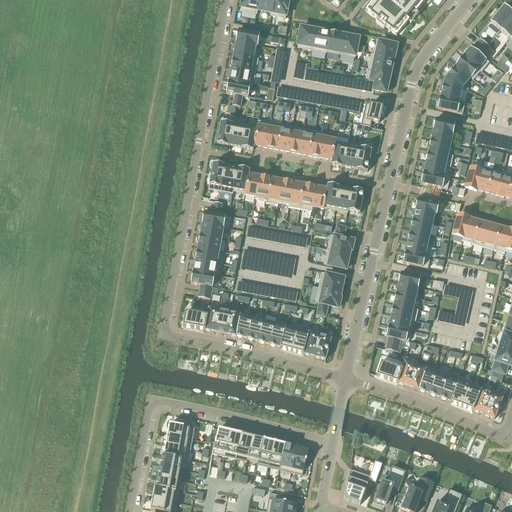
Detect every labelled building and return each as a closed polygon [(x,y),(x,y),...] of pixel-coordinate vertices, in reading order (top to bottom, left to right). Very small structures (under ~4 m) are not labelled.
[(242,0),(240,13),(256,16),(257,11),(258,0),(242,0)] [(258,0),(257,11),(271,14),(273,0),(258,0)] [(271,14),(270,17),(285,20),(287,11),(288,4),(288,0),(273,0),(271,14)] [(375,0),(376,0),(366,12),(378,22),(380,19),(387,25),(385,28),(396,37),(408,22),(406,20),(413,11),(416,13),(426,0),(375,0)] [(511,13),(504,7),(487,28),(497,36),(500,33),(500,32),(511,17),(511,13)] [(511,17),(500,32),(500,33),(509,40),(511,36),(511,17)] [(301,28),(297,50),(312,52),(316,31),(301,28)] [(238,31),(235,43),(257,48),(258,47),(260,35),(238,31)] [(316,31),(312,52),(326,55),(326,54),(330,34),(316,31)] [(330,34),(326,54),(340,56),(344,36),(339,36),(339,35),(330,34)] [(344,36),(340,56),(355,59),(358,39),(344,36)] [(480,40),(476,45),(485,53),(489,48),(480,40)] [(373,56),(393,61),(397,46),(377,42),(373,56)] [(234,45),(233,50),(234,51),(233,56),(256,61),(256,60),(258,47),(257,48),(235,43),(235,44),(236,44),(235,45),(234,45)] [(463,57),(463,58),(480,72),(480,73),(481,73),(489,64),(482,58),(485,53),(476,45),(472,50),(470,49),(469,50),(468,49),(465,53),(465,54),(463,57)] [(485,53),(482,58),(486,62),(490,57),(485,53)] [(371,55),(368,70),(372,71),(373,71),(390,75),(393,61),(373,56),(371,55)] [(230,62),(229,67),(231,68),(231,69),(256,74),(258,61),(256,60),(256,61),(233,56),(232,62),(230,62)] [(463,58),(455,67),(471,79),(470,79),(473,81),(480,73),(480,72),(463,58)] [(448,76),(444,81),(462,90),(470,79),(471,79),(455,67),(452,71),(452,70),(450,70),(448,74),(448,75),(448,76)] [(228,75),(227,80),(229,81),(229,82),(228,82),(250,86),(250,87),(253,87),(256,74),(231,69),(230,75),(228,75)] [(372,71),(370,82),(375,83),(373,91),(386,94),(390,75),(373,71),(372,71)] [(498,71),(494,75),(500,79),(503,75),(498,71)] [(441,88),(440,93),(441,94),(440,98),(440,99),(459,103),(459,102),(462,90),(444,81),(443,88),(442,88),(441,88)] [(228,82),(226,95),(234,96),(234,100),(237,101),(241,102),(242,98),(248,99),(250,87),(250,86),(228,82)] [(440,99),(437,110),(462,116),(465,104),(459,102),(459,103),(440,99)] [(366,105),(361,127),(370,129),(371,123),(379,124),(382,108),(366,105)] [(236,108),(228,106),(227,113),(234,115),(236,108)] [(221,119),(217,145),(228,147),(229,147),(233,123),(234,123),(234,122),(221,119)] [(435,120),(433,131),(453,136),(455,125),(435,120)] [(257,127),(254,147),(265,149),(269,124),(258,122),(257,127)] [(233,123),(229,147),(241,149),(245,125),(234,123),(233,123)] [(269,124),(265,149),(276,151),(281,126),(269,124)] [(245,125),(241,149),(242,149),(241,150),(253,152),(254,149),(254,147),(257,127),(245,125)] [(281,126),(276,151),(287,153),(292,128),(281,126)] [(292,128),(287,153),(298,155),(303,130),(292,128)] [(303,130),(298,155),(310,157),(314,132),(303,130)] [(431,132),(430,136),(431,138),(431,142),(450,146),(453,136),(433,131),(433,132),(431,132)] [(314,132),(310,157),(321,159),(325,136),(326,136),(326,135),(314,132)] [(325,136),(321,159),(332,161),(335,144),(336,144),(337,138),(326,136),(325,136)] [(429,149),(428,152),(448,157),(448,156),(450,146),(431,142),(430,142),(429,149)] [(331,163),(331,166),(342,168),(343,168),(347,147),(336,144),(335,144),(332,161),(331,163)] [(359,149),(355,171),(356,171),(367,173),(372,146),(359,144),(359,149)] [(347,147),(343,168),(355,171),(359,149),(347,147)] [(427,156),(426,162),(426,163),(446,167),(445,168),(450,169),(453,157),(448,156),(448,157),(428,152),(427,156)] [(423,167),(422,171),(423,173),(443,178),(443,177),(445,168),(446,167),(426,163),(425,167),(423,167)] [(213,164),(208,191),(220,193),(225,167),(224,166),(213,164)] [(225,167),(220,193),(233,195),(233,193),(237,169),(225,167)] [(467,183),(465,189),(476,192),(477,191),(476,191),(482,170),(481,170),(471,167),(467,183)] [(482,170),(476,191),(477,191),(487,194),(492,175),(493,171),(482,168),(481,170),(482,170)] [(237,169),(233,193),(244,195),(248,176),(249,171),(238,169),(237,169)] [(423,173),(420,185),(447,191),(450,179),(443,177),(443,178),(423,173)] [(502,178),(497,196),(507,199),(511,182),(511,175),(503,173),(502,178)] [(492,175),(487,194),(497,196),(502,178),(492,175)] [(244,195),(244,196),(255,198),(256,198),(259,178),(248,176),(244,195)] [(255,198),(255,200),(266,202),(271,180),(259,178),(256,198),(255,198)] [(266,202),(266,205),(278,207),(278,205),(278,204),(282,182),(271,180),(266,202)] [(282,182),(278,204),(278,205),(288,206),(289,207),(293,184),(282,182)] [(288,206),(288,209),(300,211),(304,186),(293,184),(289,207),(288,206)] [(327,191),(323,210),(335,212),(339,188),(327,185),(326,190),(327,191)] [(304,186),(300,211),(311,213),(312,208),(315,188),(304,186)] [(315,188),(312,208),(323,211),(323,210),(327,191),(326,190),(315,188)] [(339,188),(335,212),(347,214),(348,212),(347,212),(351,190),(339,188)] [(351,190),(347,212),(348,212),(360,214),(364,192),(352,190),(351,190)] [(417,199),(415,211),(435,216),(436,216),(439,204),(417,199)] [(204,213),(202,225),(224,229),(226,217),(220,216),(221,212),(217,211),(213,210),(212,214),(204,213)] [(413,212),(412,216),(413,217),(412,222),(432,226),(435,216),(415,211),(414,211),(415,211),(415,212),(413,212)] [(457,221),(452,236),(463,238),(463,239),(468,220),(469,220),(469,219),(458,216),(457,221)] [(463,238),(462,242),(472,245),(473,245),(479,223),(469,220),(468,220),(463,239),(463,238)] [(411,228),(410,232),(430,237),(432,226),(412,222),(411,228)] [(472,245),(472,246),(483,249),(489,226),(479,223),(473,245),(472,245)] [(200,226),(199,231),(200,232),(200,237),(221,241),(224,229),(202,225),(201,226),(202,226),(201,226),(200,226)] [(489,226),(483,249),(493,252),(500,229),(489,226)] [(500,229),(493,252),(502,254),(504,255),(505,252),(504,252),(510,231),(500,229)] [(409,236),(408,242),(408,243),(427,247),(428,247),(430,237),(410,232),(409,236)] [(330,237),(327,251),(349,256),(350,251),(351,251),(353,242),(342,239),(343,235),(339,235),(336,234),(335,238),(330,237)] [(197,238),(197,243),(198,244),(197,249),(219,253),(221,241),(200,237),(199,238),(197,238)] [(405,247),(404,251),(405,252),(405,253),(429,258),(431,247),(428,247),(427,247),(408,243),(407,247),(405,247)] [(194,254),(194,259),(195,260),(195,261),(217,265),(219,253),(197,249),(196,254),(194,254)] [(327,251),(323,266),(346,271),(349,256),(327,251)] [(405,253),(403,264),(427,270),(430,258),(429,258),(405,253)] [(192,266),(192,271),(193,272),(215,276),(217,265),(195,261),(194,266),(192,266)] [(193,272),(190,285),(200,286),(199,292),(211,295),(215,276),(193,272)] [(321,274),(318,289),(340,294),(344,279),(321,274)] [(400,274),(398,285),(418,289),(420,278),(400,274)] [(396,286),(395,290),(397,292),(396,295),(415,300),(418,289),(398,285),(398,286),(396,286)] [(318,289),(315,303),(320,305),(319,309),(323,309),(326,310),(327,306),(338,309),(340,299),(339,299),(340,294),(318,289)] [(199,292),(198,299),(210,301),(211,295),(199,292)] [(394,302),(393,306),(413,311),(413,310),(415,300),(396,295),(395,296),(394,302)] [(219,312),(215,333),(225,335),(230,314),(231,307),(220,305),(219,312)] [(392,310),(391,316),(391,317),(413,322),(415,323),(418,311),(413,310),(413,311),(393,306),(392,310)] [(207,317),(204,331),(215,333),(219,312),(208,309),(206,317),(207,317)] [(185,313),(183,327),(204,331),(207,317),(206,317),(185,313)] [(230,314),(225,335),(236,338),(240,316),(230,314)] [(240,316),(236,338),(242,339),(247,340),(253,319),(240,316)] [(388,321),(387,325),(389,327),(388,327),(411,332),(413,322),(391,317),(390,321),(388,321)] [(253,319),(247,340),(247,341),(253,342),(258,343),(264,322),(253,319)] [(264,322),(258,343),(258,344),(264,345),(269,346),(275,325),(264,322)] [(269,346),(269,347),(275,348),(276,348),(280,349),(286,328),(275,325),(269,346)] [(502,333),(497,347),(500,348),(511,351),(511,326),(507,325),(504,333),(502,333)] [(297,331),(292,352),(303,355),(309,331),(310,329),(298,326),(297,331)] [(388,327),(386,338),(388,339),(386,345),(399,348),(400,341),(408,343),(411,332),(388,327)] [(286,328),(280,349),(292,352),(297,331),(286,328)] [(309,331),(303,355),(314,358),(320,334),(309,331)] [(320,334),(314,358),(325,361),(332,337),(320,334)] [(386,345),(385,351),(397,354),(399,348),(386,345)] [(500,348),(493,371),(505,375),(507,366),(511,367),(511,351),(500,348)] [(401,371),(397,384),(408,388),(416,365),(417,363),(405,358),(401,371)] [(381,364),(376,377),(397,384),(401,371),(381,364)] [(416,365),(408,388),(418,391),(419,392),(427,368),(416,365)] [(427,368),(419,392),(425,394),(430,396),(438,372),(427,368)] [(430,396),(435,398),(436,398),(440,399),(448,379),(450,375),(438,371),(438,372),(430,396)] [(459,383),(451,403),(462,408),(470,387),(472,383),(460,378),(458,382),(459,383)] [(440,399),(440,400),(446,402),(451,403),(459,383),(458,382),(448,379),(440,399)] [(470,387),(462,408),(473,412),(481,391),(480,391),(470,387)] [(481,391),(473,412),(483,416),(492,393),(481,389),(480,391),(481,391)] [(492,393),(483,416),(494,420),(504,396),(492,392),(492,393)] [(168,430),(167,436),(192,441),(195,430),(190,429),(191,424),(182,422),(181,427),(169,425),(168,429),(168,430)] [(215,445),(212,455),(224,458),(230,433),(229,432),(229,431),(224,430),(223,431),(218,430),(216,441),(215,441),(215,444),(215,445)] [(230,433),(224,458),(235,461),(241,435),(237,434),(237,433),(231,432),(231,433),(230,433)] [(241,435),(235,461),(247,464),(247,461),(252,438),(243,436),(243,435),(241,435)] [(166,441),(165,447),(191,452),(192,441),(167,436),(166,440),(166,441)] [(252,438),(247,461),(257,464),(258,464),(263,441),(252,438)] [(257,464),(257,466),(268,469),(274,443),(270,442),(271,441),(264,440),(263,440),(263,441),(258,464),(257,464)] [(274,443),(268,469),(279,471),(285,446),(281,445),(282,444),(276,442),(275,443),(274,443)] [(285,446),(279,471),(290,474),(297,449),(291,447),(286,446),(285,446)] [(163,457),(163,458),(181,461),(181,462),(188,463),(191,452),(165,447),(164,450),(164,452),(163,457)] [(297,449),(290,474),(302,477),(305,463),(306,463),(306,461),(308,451),(297,449)] [(162,457),(160,468),(179,472),(181,462),(181,461),(163,458),(163,457),(162,457)] [(349,471),(344,496),(348,502),(360,506),(369,482),(375,484),(382,465),(375,463),(369,478),(350,471),(349,471)] [(160,468),(158,479),(177,482),(178,482),(179,472),(160,468)] [(382,483),(375,502),(386,506),(392,490),(398,492),(405,473),(392,468),(386,484),(382,483)] [(156,489),(178,493),(180,482),(178,482),(177,482),(158,479),(156,489)] [(409,489),(401,511),(403,511),(415,511),(420,500),(426,503),(427,503),(434,484),(420,479),(420,480),(416,490),(415,491),(409,489)] [(154,490),(152,499),(153,499),(152,499),(153,499),(153,500),(175,504),(174,505),(177,505),(179,493),(178,493),(156,489),(155,488),(155,490),(154,490)] [(433,511),(448,511),(449,511),(448,511),(456,511),(463,496),(449,490),(443,505),(437,503),(433,511)] [(268,500),(266,511),(295,511),(296,510),(295,510),(296,505),(280,502),(281,497),(270,494),(268,500)] [(152,502),(150,510),(151,510),(150,511),(173,511),(174,505),(175,504),(153,500),(152,501),(152,502)]
